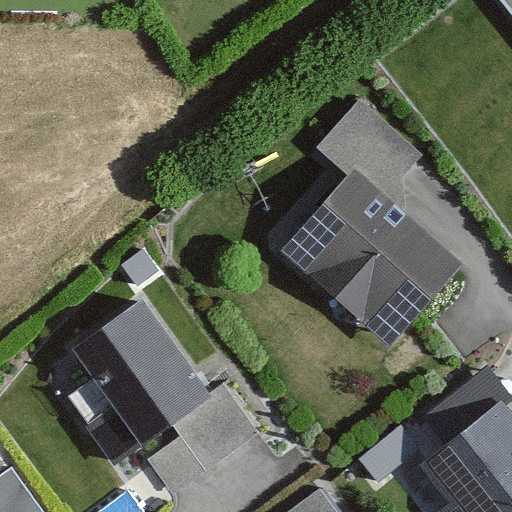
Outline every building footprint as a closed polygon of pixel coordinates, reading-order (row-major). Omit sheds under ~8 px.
[(511,0),(492,0),(491,2),(511,28),(511,0)] [(273,250),(380,347),(451,268),(378,202),(415,161),(351,102),(308,149),(339,178),(273,250)] [(116,270),(132,294),(156,277),(140,254),(116,270)] [(195,399),(128,304),(59,353),(81,384),(59,400),(104,463),(195,399)] [(254,436),(221,390),(167,430),(200,475),(254,436)] [(511,511),(511,433),(489,404),(407,468),(428,495),(417,503),(423,511),(511,511)] [(0,470),(0,511),(39,511),(6,467),(0,470)] [(324,511),(309,491),(280,511),(324,511)]
